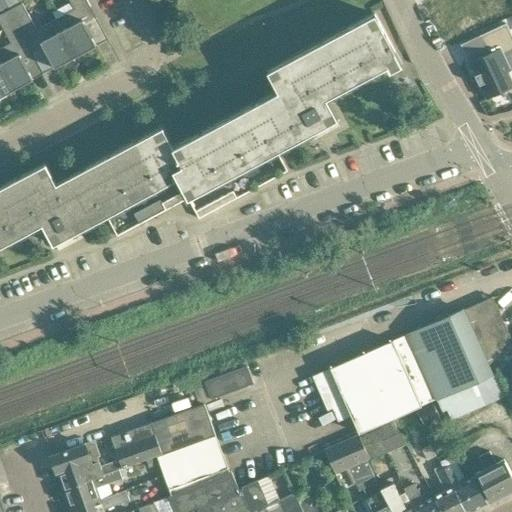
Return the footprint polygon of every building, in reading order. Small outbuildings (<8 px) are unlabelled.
[(22,58),(32,53),(9,10),(4,0),(0,0),(0,22),(11,43),(0,48),(0,68),(12,90),(33,79),(22,58)] [(69,0),(74,8),(55,19),(75,56),(96,45),(85,25),(97,18),(86,0),(69,0)] [(75,56),(55,19),(36,29),(22,3),(9,10),(32,53),(43,47),(54,67),(75,56)] [(0,246),(42,224),(53,244),(55,243),(56,246),(81,233),(79,230),(106,216),(117,236),(164,211),(185,199),(186,199),(187,202),(189,200),(195,211),(199,218),(237,198),(287,171),(278,153),(304,139),(303,137),(311,133),(312,135),(337,122),(335,119),(337,119),(326,98),(386,66),(389,71),(401,65),(374,14),(373,13),(347,27),(347,28),(267,71),(277,90),(172,146),(162,127),(161,128),(161,127),(55,183),(45,164),(0,187),(0,246)] [(488,54),(470,62),(476,75),(475,76),(479,85),(480,85),(487,99),(511,87),(511,81),(508,72),(510,71),(503,55),(511,50),(511,35),(506,23),(479,36),(488,54)] [(0,96),(12,90),(0,68),(0,96)] [(312,376),(321,394),(328,410),(333,408),(339,421),(352,415),(359,433),(437,399),(437,400),(467,386),(496,373),(511,353),(511,352),(510,350),(511,349),(511,340),(493,296),(407,334),(409,337),(394,343),(393,340),(312,376)] [(511,353),(496,373),(511,367),(511,353)] [(204,381),(211,399),(253,383),(247,365),(204,381)] [(447,422),(477,408),(467,386),(437,400),(447,422)] [(91,442),(51,456),(56,472),(60,471),(61,475),(60,475),(60,476),(62,476),(66,487),(93,477),(94,478),(119,469),(156,455),(215,434),(204,403),(111,436),(119,459),(100,466),(97,457),(98,454),(94,443),(91,442)] [(433,404),(417,413),(423,424),(439,415),(433,404)] [(393,421),(377,428),(388,451),(405,443),(393,421)] [(358,434),(357,435),(369,460),(388,451),(377,428),(359,436),(358,434)] [(215,434),(156,455),(163,475),(172,472),(222,453),(215,434)] [(369,460),(357,435),(358,434),(323,449),(334,473),(368,459),(369,461),(369,460)] [(430,444),(421,449),(427,460),(435,455),(430,444)] [(476,474),(481,484),(490,502),(511,490),(511,473),(504,459),(495,463),(489,451),(478,457),(485,469),(476,474)] [(172,472),(163,475),(171,495),(154,502),(158,511),(190,511),(193,511),(193,509),(238,488),(231,470),(229,471),(222,453),(172,472)] [(442,461),(443,464),(467,511),(469,511),(487,503),(474,477),(465,481),(465,480),(461,482),(460,480),(464,477),(453,456),(442,461)] [(447,490),(435,496),(442,511),(467,511),(443,464),(436,468),(447,490)] [(93,477),(66,487),(64,487),(72,509),(101,499),(113,494),(108,483),(122,478),(119,469),(94,478),(93,477)] [(304,511),(295,492),(279,500),(279,499),(268,504),(258,479),(242,486),(243,489),(254,511),(304,511)] [(393,482),(383,487),(395,511),(417,511),(415,506),(405,487),(403,488),(405,492),(400,494),(393,482)] [(414,483),(405,487),(415,506),(417,511),(442,511),(435,496),(423,502),(414,483)] [(395,511),(383,487),(381,488),(384,492),(369,500),(375,511),(395,511)] [(238,488),(193,509),(193,511),(196,509),(197,511),(254,511),(243,489),(239,490),(238,488)] [(101,499),(72,509),(73,511),(126,511),(132,509),(125,511),(104,511),(104,509),(129,499),(125,490),(113,494),(101,499)]
